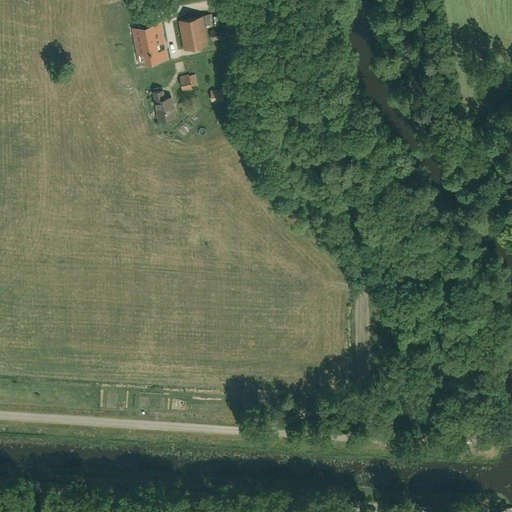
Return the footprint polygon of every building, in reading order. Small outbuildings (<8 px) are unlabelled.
[(204,25),(211,24),(209,14),(178,20),(184,49),(208,45),(204,25)] [(135,34),(139,54),(146,53),(148,61),(165,58),(159,23),(141,27),(136,28),(134,28),(134,30),(135,34)] [(221,28),(209,31),(211,40),(223,38),(221,28)] [(196,74),(190,75),(189,73),(188,73),(179,75),(182,91),(192,89),(192,86),(198,85),(196,74)] [(223,99),(222,89),(210,90),(212,100),(223,99)] [(154,91),(159,119),(174,116),(171,96),(164,98),(163,90),(154,91)]
